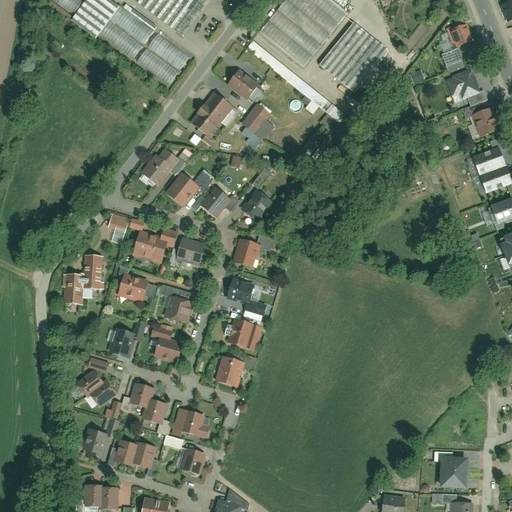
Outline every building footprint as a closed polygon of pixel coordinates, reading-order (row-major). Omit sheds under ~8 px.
[(85,0),(87,1),(84,4),(78,0),(56,0),(77,14),(72,22),(96,40),(101,33),(172,85),(180,72),(109,21),(111,19),(182,70),(189,59),(119,9),(107,0),(85,0)] [(132,0),(178,33),(202,0),(132,0)] [(347,13),(331,0),(286,0),(260,34),(303,68),(347,13)] [(511,3),(502,7),(508,23),(511,21),(511,3)] [(388,52),(353,24),(320,66),(355,93),(388,52)] [(474,42),(468,26),(458,30),(456,26),(446,30),(451,44),(455,43),(457,49),(474,42)] [(244,50),(310,100),(303,109),(312,115),(317,108),(325,114),(319,123),(328,131),(342,112),(250,42),(244,50)] [(261,87),(240,70),(226,87),(247,104),(261,87)] [(481,94),(472,70),(453,77),(454,80),(446,82),(452,97),(459,95),(462,101),(481,94)] [(408,76),(412,86),(423,81),(419,71),(408,76)] [(235,111),(213,94),(203,108),(200,106),(193,114),(196,116),(189,125),(211,142),(235,111)] [(268,113),(258,105),(241,126),(245,129),(241,134),(250,141),(254,136),(263,142),(274,128),(263,120),(268,113)] [(501,132),(492,110),(472,118),(480,140),(501,132)] [(202,141),(195,136),(190,143),(197,148),(202,141)] [(183,161),(165,147),(142,179),(160,192),(183,161)] [(506,167),(499,149),(473,159),(480,177),(506,167)] [(242,160),(232,159),(231,169),(241,170),(242,160)] [(511,185),(511,183),(506,167),(480,177),(486,195),(511,185)] [(267,179),(263,174),(250,187),(255,191),(267,179)] [(198,188),(182,175),(165,197),(182,209),(198,188)] [(233,199),(218,186),(200,208),(214,220),(233,199)] [(272,206),(256,192),(238,212),(255,226),(272,206)] [(511,200),(502,204),(509,223),(511,221),(511,200)] [(502,204),(491,208),(497,227),(509,223),(502,204)] [(133,224),(114,216),(109,228),(128,235),(133,224)] [(156,238),(140,234),(134,257),(162,264),(168,242),(174,244),(176,235),(158,230),(156,238)] [(511,237),(504,240),(507,247),(502,248),(510,268),(511,267),(511,237)] [(256,242),(241,239),(235,266),(251,269),(256,242)] [(205,247),(181,241),(176,260),(200,266),(205,247)] [(107,256),(85,255),(85,273),(67,273),(66,292),(105,293),(107,256)] [(150,282),(123,276),(118,297),(145,303),(150,282)] [(256,287),(228,278),(222,298),(248,306),(247,311),(264,317),(267,307),(251,302),(256,287)] [(191,300),(172,296),(165,321),(184,327),(191,300)] [(145,327),(140,346),(166,352),(171,333),(158,330),(160,324),(146,321),(141,320),(139,326),(145,327)] [(260,331),(234,323),(227,345),(253,353),(260,331)] [(134,335),(115,331),(110,355),(129,360),(134,335)] [(246,365),(221,358),(213,384),(238,391),(246,365)] [(105,382),(94,370),(72,388),(84,400),(105,382)] [(115,394),(105,382),(84,400),(95,411),(115,394)] [(155,390),(136,385),(132,400),(125,399),(124,405),(115,402),(111,418),(118,420),(120,412),(131,415),(133,407),(150,411),(155,390)] [(204,415),(180,409),(173,434),(198,440),(204,415)] [(106,427),(83,421),(75,451),(98,457),(106,427)] [(182,440),(166,436),(164,445),(180,449),(182,440)] [(160,450),(139,444),(138,448),(119,443),(113,462),(153,473),(160,450)] [(203,456),(183,451),(177,473),(197,478),(203,456)] [(438,458),(436,488),(465,490),(468,460),(438,458)] [(101,511),(102,488),(85,487),(83,511),(101,511)] [(118,511),(120,489),(102,488),(101,511),(118,511)] [(379,495),(376,511),(405,511),(407,498),(379,495)] [(168,511),(170,504),(144,499),(141,511),(168,511)] [(240,511),(241,508),(217,501),(213,511),(240,511)] [(451,503),(450,511),(470,511),(472,505),(451,503)]
